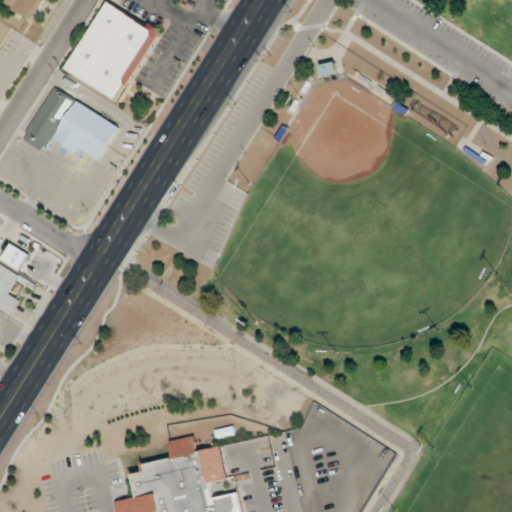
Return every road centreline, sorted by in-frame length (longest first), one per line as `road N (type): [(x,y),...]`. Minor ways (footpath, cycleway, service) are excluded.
road 1 (secondary): [(0,420),(264,0)]
road 2 (residential): [(0,138),(88,0)]
